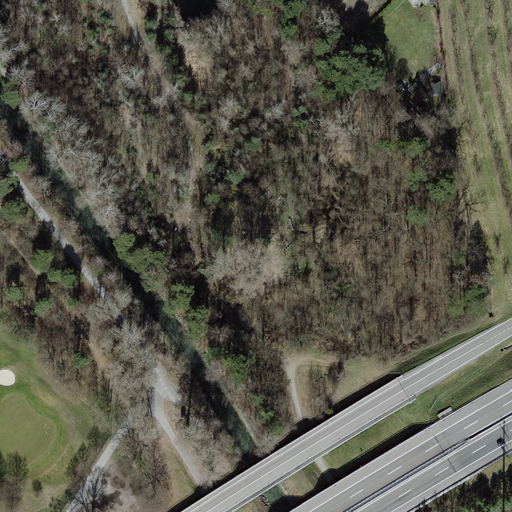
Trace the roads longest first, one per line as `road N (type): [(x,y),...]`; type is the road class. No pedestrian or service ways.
road 1 (track): [(0,142),(220,511)]
road 2 (track): [(123,0),(193,164),(190,248),(216,300),(291,370)]
road 3 (unclassified): [(511,326),(208,511)]
road 4 (motorway): [(511,399),(325,511)]
road 5 (motorway): [(374,511),(511,430)]
road 6 (track): [(291,370),(302,425),(344,511)]
road 7 (track): [(147,388),(70,511)]
road 8 (track): [(291,370),(309,363),(384,442)]
